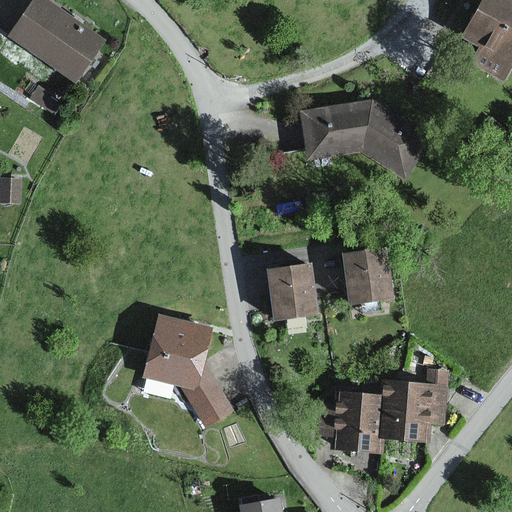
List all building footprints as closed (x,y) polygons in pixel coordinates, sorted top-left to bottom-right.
[(103,39),(44,0),(29,0),(4,38),(72,85),(103,39)] [(511,0),(478,0),(459,36),(477,46),(468,63),(504,82),(511,67),(511,0)] [(37,86),(28,98),(42,108),(51,95),(37,86)] [(371,100),(299,111),(306,160),(362,150),(403,179),(431,139),(371,100)] [(488,116),(479,127),(493,140),(503,129),(488,116)] [(19,178),(0,177),(0,203),(18,204),(19,178)] [(383,247),(338,255),(346,305),(391,297),(383,247)] [(311,263),(266,269),(273,320),(319,314),(311,263)] [(210,329),(155,315),(140,378),(178,387),(191,390),(197,386),(202,361),(210,329)] [(233,411),(202,361),(197,386),(191,390),(178,387),(204,429),(233,411)] [(449,372),(425,370),(424,384),(386,381),(385,396),(381,438),(428,443),(430,424),(444,426),(449,372)] [(330,437),(329,450),(380,454),(381,438),(385,396),(333,392),(333,404),(330,437)] [(330,437),(333,404),(319,402),(317,436),(330,437)] [(280,511),(278,498),(237,505),(237,511),(280,511)]
